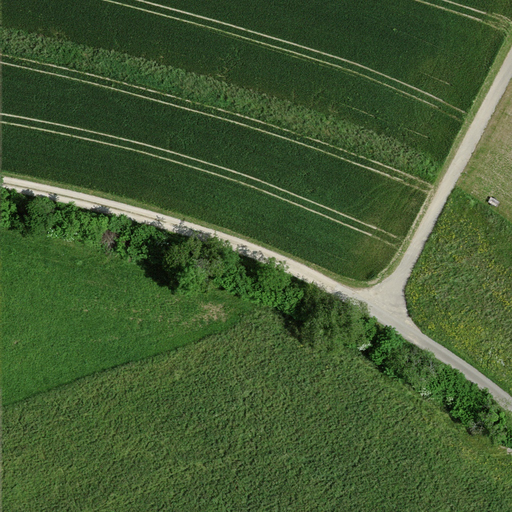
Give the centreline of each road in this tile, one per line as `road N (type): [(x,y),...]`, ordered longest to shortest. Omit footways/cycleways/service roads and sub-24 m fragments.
road 1 (track): [(511,407),(384,316),(294,268),(175,224),(0,183)]
road 2 (track): [(384,316),(511,63)]
